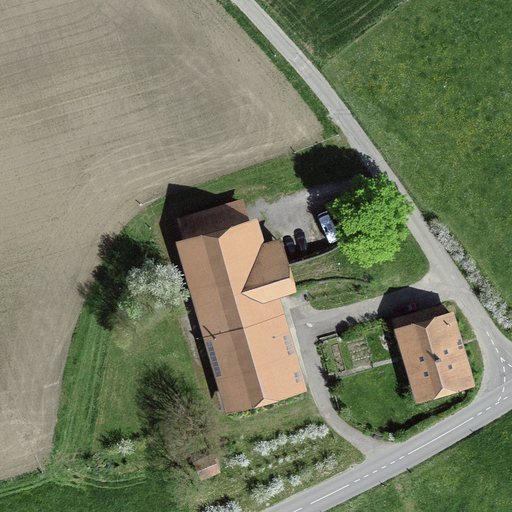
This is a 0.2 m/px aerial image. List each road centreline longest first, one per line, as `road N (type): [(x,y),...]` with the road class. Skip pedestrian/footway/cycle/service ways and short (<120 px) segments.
road 1 (unclassified): [(511,374),(323,90),(242,0)]
road 2 (tertiary): [(291,511),(511,394)]
